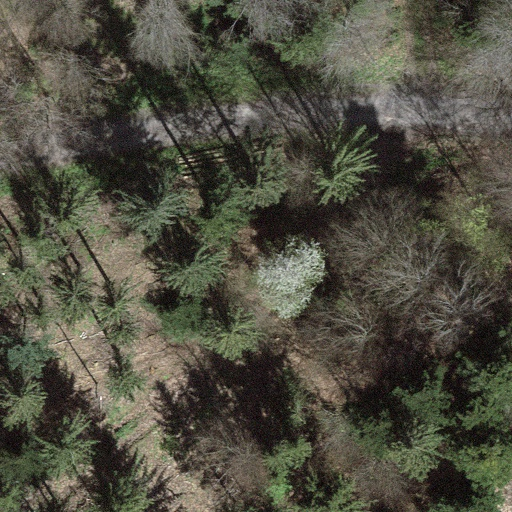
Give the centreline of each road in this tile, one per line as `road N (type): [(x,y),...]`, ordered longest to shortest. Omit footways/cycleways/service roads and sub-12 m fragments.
road 1 (track): [(12,511),(100,451),(250,318),(353,188),(410,98),(411,0)]
road 2 (track): [(0,146),(209,115),(511,96)]
